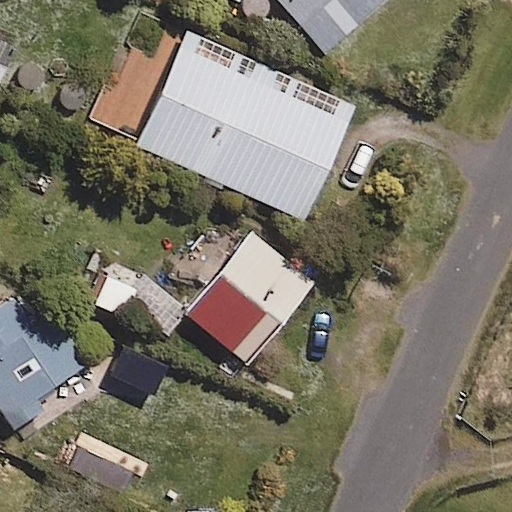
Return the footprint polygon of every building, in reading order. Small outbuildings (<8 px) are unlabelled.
[(378,0),(275,0),(321,51),(378,0)] [(347,102),(180,28),(130,141),(297,215),(347,102)] [(305,275),(243,229),(181,313),(243,359),(305,275)] [(83,292),(112,310),(120,298),(167,329),(183,304),(108,254),(83,292)] [(0,414),(9,427),(40,406),(32,394),(80,361),(47,311),(30,323),(8,291),(0,296),(0,414)] [(145,338),(108,337),(106,368),(144,370),(145,338)]
